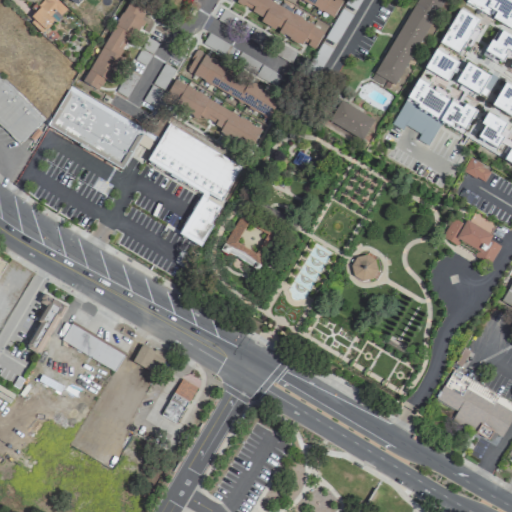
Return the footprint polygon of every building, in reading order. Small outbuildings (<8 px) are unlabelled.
[(60,15),(66,9),(55,0),(43,0),(26,19),(41,34),(53,21),(47,16),(54,9),(60,15)] [(126,0),(83,83),(98,91),(104,80),(109,83),(122,59),(120,58),(141,19),(140,19),(146,8),(131,0),(126,0)] [(259,23),(302,45),(302,43),(314,49),(324,30),(266,0),(236,0),(235,3),(262,17),(259,23)] [(302,0),(333,16),(341,1),(339,0),(302,0)] [(441,0),(414,0),(375,82),(382,85),(384,81),(399,88),(441,0)] [(511,1),(510,0),(465,0),(464,2),(509,29),(511,24),(511,1)] [(477,18),(457,9),(440,45),(460,55),(477,18)] [(511,69),(511,38),(495,31),(484,54),(502,62),(507,51),(511,53),(511,66),(511,69)] [(424,69),(447,82),(458,63),(435,50),(424,69)] [(279,97),(194,53),(184,73),(269,117),(279,97)] [(482,100),(494,80),(466,63),(454,83),(482,100)] [(44,119),(0,77),(0,123),(20,143),(44,119)] [(261,129),(174,80),(163,100),(250,149),(261,129)] [(463,106),(414,81),(391,125),(401,131),(404,126),(419,134),(416,140),(428,146),(440,123),(462,135),(475,111),(464,105),(463,106)] [(511,116),(511,87),(502,83),(491,108),(511,117),(511,116)] [(70,87),(144,131),(124,167),(51,125),(70,87)] [(335,98),(322,119),(360,142),(373,121),(335,98)] [(33,141),(46,125),(41,121),(28,137),(33,141)] [(170,123),(243,170),(223,205),(201,193),(146,162),(170,123)] [(300,150),(296,156),(292,162),(303,170),(306,165),(311,158),(307,155),(304,153),(300,150)] [(483,182),(490,170),(468,159),(462,172),(483,182)] [(242,209),(236,220),(219,249),(238,260),(257,271),(280,231),(263,221),(242,209)] [(467,220),(493,236),(490,241),(499,247),(488,265),(474,256),(477,251),(459,240),(456,245),(443,237),(454,219),(464,225),(467,220)] [(359,256),(368,255),(375,261),(377,270),(373,278),(365,281),(356,279),(351,271),(352,262),(359,256)] [(511,279),(500,300),(511,307),(511,279)] [(38,355),(66,306),(43,293),(38,302),(46,307),(23,347),(38,355)] [(60,339),(70,324),(122,357),(112,372),(60,339)] [(154,362),(159,365),(163,357),(142,343),(131,361),(148,371),(154,362)] [(449,366),(511,404),(511,421),(501,439),(431,397),(449,366)] [(180,378),(196,388),(174,422),(160,414),(180,378)]
